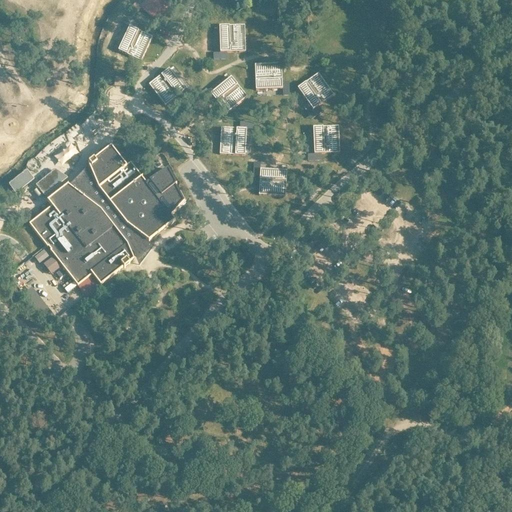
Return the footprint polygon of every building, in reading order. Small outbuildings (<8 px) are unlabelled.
[(147,0),(141,8),(160,23),(172,9),(160,0),(147,0)] [(246,53),(245,26),(219,27),(220,54),(246,53)] [(141,62),(153,38),(130,27),(118,52),(141,62)] [(281,64),(255,65),(256,91),(282,90),(281,64)] [(149,86),(165,107),(185,91),(169,70),(149,86)] [(334,96),(318,74),(297,89),(313,111),(334,96)] [(115,78),(114,87),(119,87),(119,84),(124,85),(124,79),(115,78)] [(227,115),(247,98),(231,78),(210,95),(227,115)] [(246,129),(246,135),(253,135),(253,123),(240,123),(240,128),(246,129)] [(340,154),(339,127),(313,128),(314,155),(340,154)] [(221,128),(219,155),(245,157),(246,130),(221,128)] [(52,208),(29,225),(47,246),(49,248),(48,249),(49,251),(78,287),(92,276),(101,287),(107,282),(110,280),(111,279),(113,277),(121,271),(124,269),(125,268),(127,266),(131,263),(135,260),(132,256),(154,239),(157,236),(161,233),(165,230),(169,227),(172,224),(175,222),(171,217),(184,204),(175,187),(176,186),(168,170),(149,182),(149,183),(146,185),(142,179),(131,163),(126,167),(111,147),(107,150),(105,152),(101,155),(98,157),(94,160),(88,165),(91,172),(81,182),(73,190),(68,186),(47,202),(52,208)] [(15,194),(33,179),(26,170),(8,185),(15,194)] [(58,170),(37,183),(43,194),(65,181),(58,170)] [(259,196),(285,198),(287,172),(260,171),(259,196)] [(44,261),(39,255),(35,258),(39,264),(44,261)] [(59,269),(52,259),(43,266),(51,275),(59,269)] [(32,287),(23,294),(48,327),(57,320),(32,287)]
